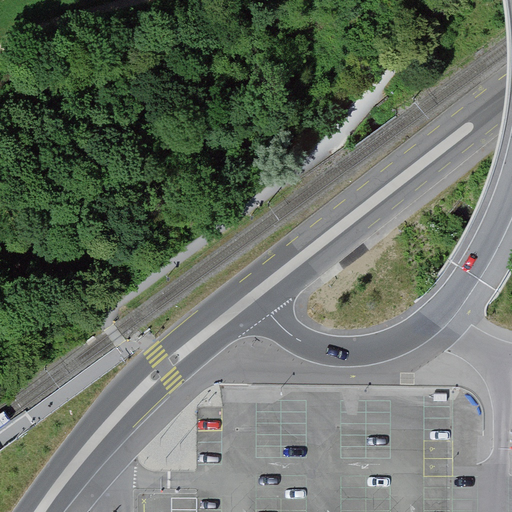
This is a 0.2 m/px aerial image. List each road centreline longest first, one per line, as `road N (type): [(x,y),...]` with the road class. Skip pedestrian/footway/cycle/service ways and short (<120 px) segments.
road 1 (tertiary): [(47,511),(132,401),(511,95)]
road 2 (residential): [(511,184),(470,273),(434,318)]
